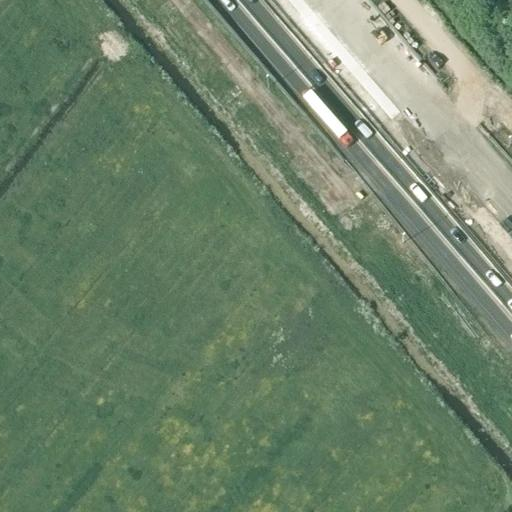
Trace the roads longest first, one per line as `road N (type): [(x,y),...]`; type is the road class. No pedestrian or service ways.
road 1 (motorway): [(261,0),(511,288)]
road 2 (motorway): [(511,215),(327,0)]
